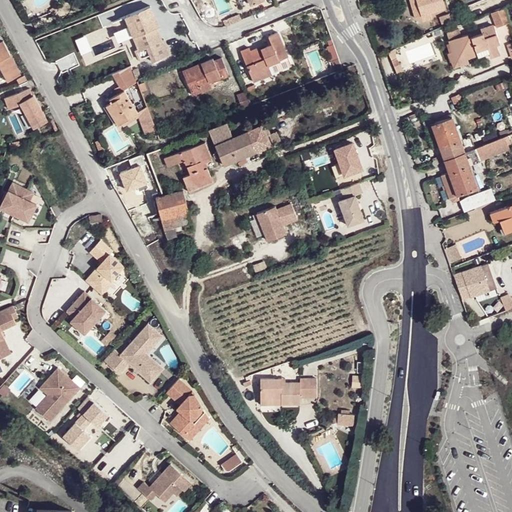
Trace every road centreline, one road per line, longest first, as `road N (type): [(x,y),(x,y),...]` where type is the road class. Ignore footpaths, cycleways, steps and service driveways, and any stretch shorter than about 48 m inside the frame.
road 1 (residential): [(108,193),(63,222),(37,314),(210,481),(237,492),(268,465)]
road 2 (residential): [(268,465),(239,429),(108,193)]
road 3 (secondary): [(415,273),(402,164),(369,67),(335,0)]
road 4 (residential): [(415,273),(380,280),(375,291),(387,338),(360,511)]
road 5 (residential): [(108,193),(3,0)]
road 6 (motorway): [(414,330),(382,511)]
road 7 (secondary): [(401,511),(414,330)]
road 8 (motorway): [(420,511),(414,330)]
road 9 (residential): [(511,317),(461,337),(443,282),(415,273)]
